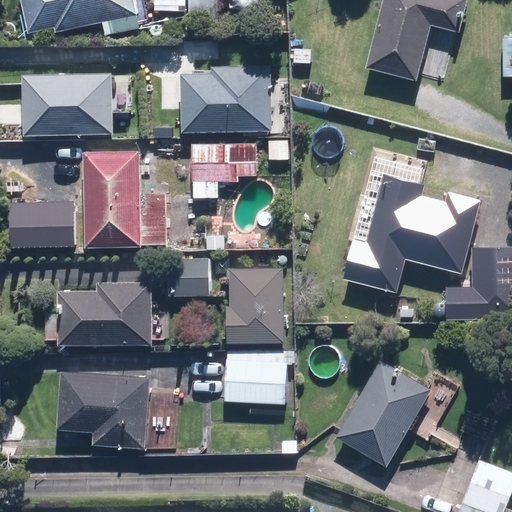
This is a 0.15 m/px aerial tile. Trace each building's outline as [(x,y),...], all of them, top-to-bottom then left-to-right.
[(141,0),(32,0),(38,27),(64,22),(65,26),(143,9),(141,0)] [(472,0),(391,0),(375,60),(423,73),(437,18),(466,26),(472,0)] [(468,75),(427,66),(423,84),(464,94),(468,75)] [(182,77),(184,132),(272,131),(268,69),(213,68),(211,76),(182,77)] [(109,75),(24,78),(26,136),(111,133),(109,75)] [(199,192),(225,192),(225,179),(243,179),(243,173),(260,173),(259,140),(198,141),(199,192)] [(147,241),(147,147),(94,147),(95,241),(147,241)] [(355,240),(344,279),(397,293),(405,259),(461,274),(480,200),(451,193),(448,205),(421,198),(424,187),(386,177),(369,244),(355,240)] [(72,202),(9,204),(11,248),(74,246),(72,202)] [(474,289),(446,289),(447,320),(511,317),(511,248),(473,250),(474,289)] [(209,296),(209,260),(168,261),(169,296),(209,296)] [(227,343),(281,341),(278,268),(227,270),(228,307),(225,308),(227,343)] [(68,287),(68,339),(159,339),(159,279),(107,280),(107,287),(68,287)] [(229,351),(226,400),(284,403),(286,354),(229,351)] [(339,438),(389,466),(432,390),(382,362),(339,438)] [(157,373),(71,367),(67,423),(105,426),(104,436),(152,440),(157,373)] [(458,511),(502,511),(511,487),(511,473),(478,460),(458,511)]
